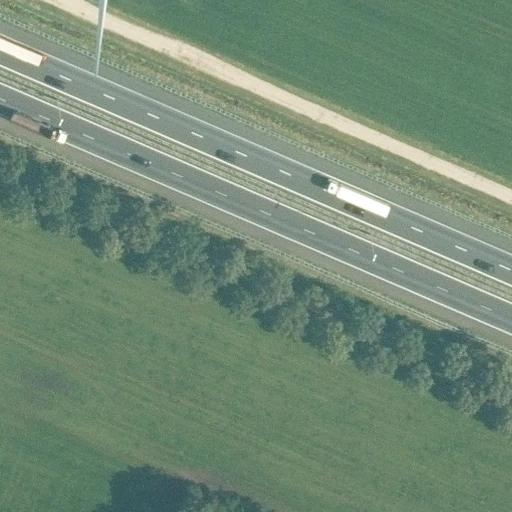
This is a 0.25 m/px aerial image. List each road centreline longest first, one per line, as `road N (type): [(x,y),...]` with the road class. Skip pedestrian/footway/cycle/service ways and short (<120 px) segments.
road 1 (motorway): [(511,265),(0,42)]
road 2 (motorway): [(0,96),(511,317)]
road 3 (track): [(0,164),(511,379)]
road 4 (track): [(511,205),(40,0)]
